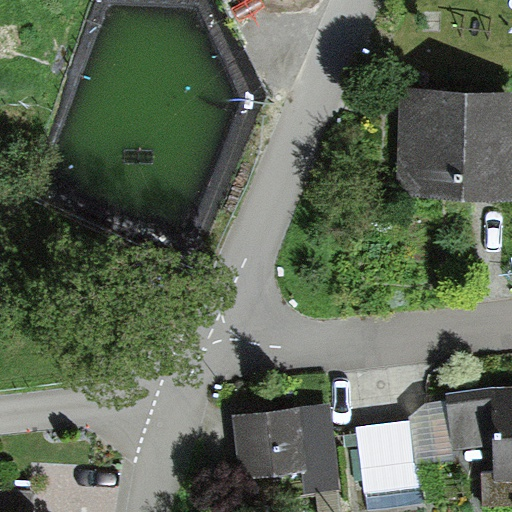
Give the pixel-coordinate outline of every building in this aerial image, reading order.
[(511,93),(400,90),(396,200),(511,203),(511,93)] [(511,477),(511,386),(492,387),(450,395),(459,450),(493,443),(494,478),(511,477)] [(339,492),(330,402),(233,412),(241,480),(300,474),(303,496),(339,492)] [(413,422),(358,428),(367,508),(422,501),(413,422)] [(0,511),(31,511),(32,493),(0,491),(0,511)]
